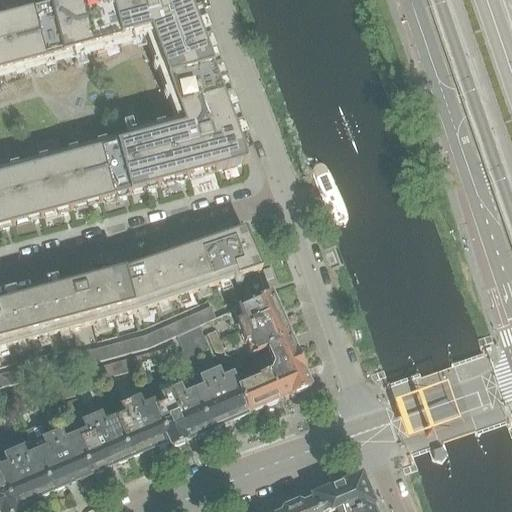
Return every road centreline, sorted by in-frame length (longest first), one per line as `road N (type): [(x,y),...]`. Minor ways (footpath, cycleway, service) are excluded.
road 1 (residential): [(0,273),(288,195)]
road 2 (residential): [(368,431),(288,195)]
road 3 (tertiary): [(368,431),(160,511)]
road 4 (residential): [(288,195),(213,0)]
road 5 (secondary): [(445,0),(511,194)]
road 6 (tertiary): [(511,382),(368,431)]
road 7 (tertiary): [(471,196),(511,315)]
